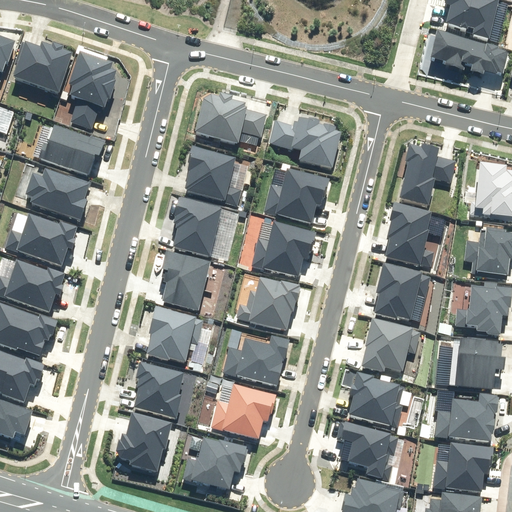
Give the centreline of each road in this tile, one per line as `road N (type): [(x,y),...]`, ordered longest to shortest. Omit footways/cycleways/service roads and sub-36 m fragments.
road 1 (residential): [(180,45),(54,511)]
road 2 (residential): [(289,485),(389,102)]
road 3 (residential): [(180,45),(389,102)]
road 4 (residential): [(12,0),(180,45)]
road 5 (residential): [(389,102),(511,132)]
